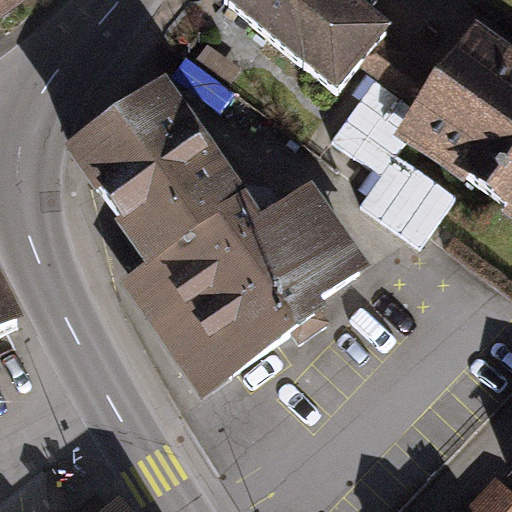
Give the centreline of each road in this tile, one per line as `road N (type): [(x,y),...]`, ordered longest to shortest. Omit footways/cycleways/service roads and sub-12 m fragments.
road 1 (secondary): [(176,511),(33,248),(19,202),(26,116)]
road 2 (secondary): [(26,116),(121,0)]
